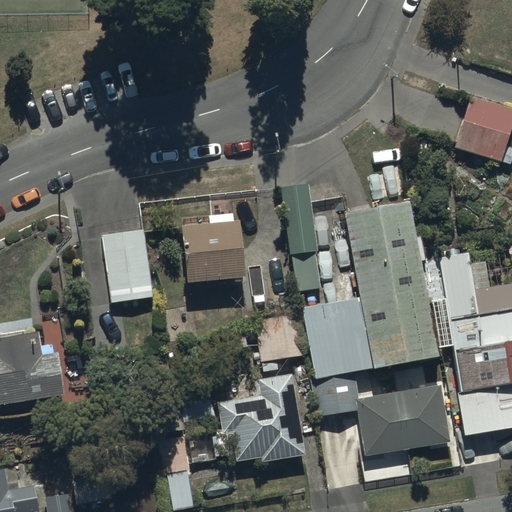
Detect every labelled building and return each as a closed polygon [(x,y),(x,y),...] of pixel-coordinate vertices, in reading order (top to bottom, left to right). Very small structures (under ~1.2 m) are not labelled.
[(501,167),(511,130),(511,113),(469,100),(453,152),(501,167)] [(321,293),(306,184),(280,188),(295,297),(321,293)] [(301,310),(318,422),(356,416),(363,462),(451,449),(443,389),(359,401),(356,379),(439,367),(410,208),(345,219),(356,302),(301,310)] [(244,290),(239,228),(234,228),(233,217),(207,219),(207,229),(181,232),(186,291),(232,287),(232,291),(244,290)] [(154,302),(144,232),(101,238),(111,308),(154,302)] [(470,258),(437,264),(460,399),(457,399),(464,444),(511,435),(511,287),(476,294),(470,258)] [(303,360),(296,313),(253,320),(260,366),(303,360)] [(0,411),(65,401),(58,358),(43,360),(39,337),(0,342),(0,411)] [(260,399),(217,404),(221,438),(231,437),(234,465),(260,462),(260,468),(306,463),(292,379),(258,383),(260,399)] [(186,439),(157,442),(161,478),(166,477),(169,511),(187,511),(194,511),(186,439)] [(0,511),(37,511),(35,490),(9,494),(6,470),(0,471),(0,511)] [(107,476),(72,480),(75,510),(111,506),(107,476)] [(70,511),(69,494),(45,497),(46,511),(70,511)]
